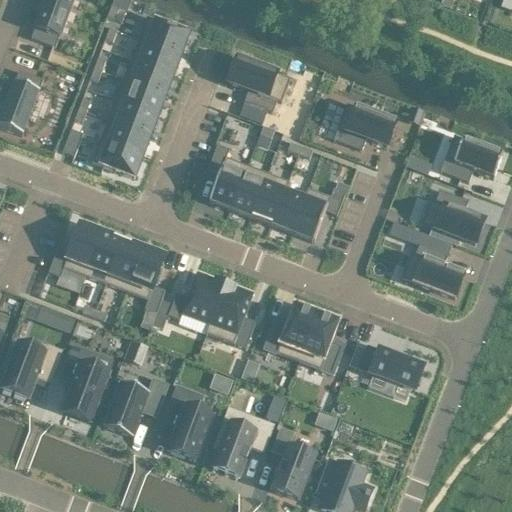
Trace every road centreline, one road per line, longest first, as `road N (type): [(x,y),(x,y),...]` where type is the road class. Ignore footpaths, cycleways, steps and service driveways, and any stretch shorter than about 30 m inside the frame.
road 1 (residential): [(153,221),(476,342)]
road 2 (residential): [(476,342),(410,511)]
road 3 (residential): [(153,221),(213,56)]
road 4 (residential): [(0,163),(153,221)]
